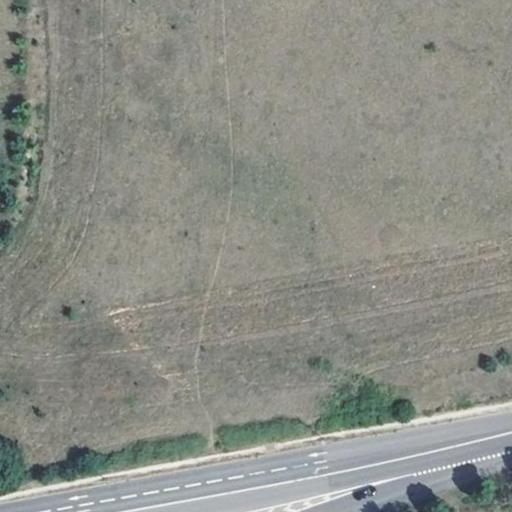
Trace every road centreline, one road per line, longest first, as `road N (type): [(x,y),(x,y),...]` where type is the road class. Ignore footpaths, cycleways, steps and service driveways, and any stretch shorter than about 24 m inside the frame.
road 1 (secondary): [(96,511),(511,428)]
road 2 (tertiary): [(319,511),(511,438)]
